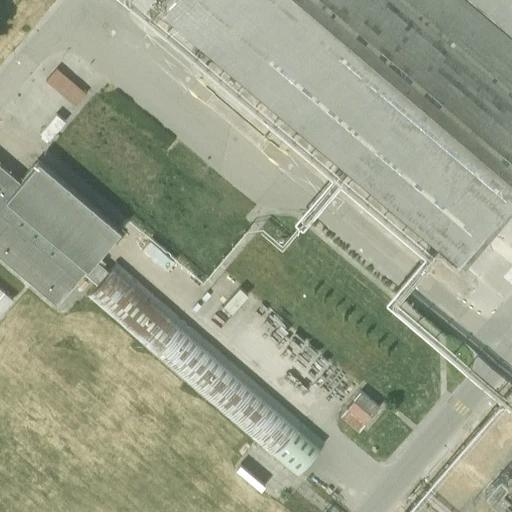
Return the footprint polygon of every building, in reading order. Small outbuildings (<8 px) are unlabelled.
[(511,0),(146,0),(455,259),(511,191),(511,0)] [(57,67),(47,79),(77,102),(87,90),(57,67)] [(0,165),(0,256),(58,306),(63,300),(64,301),(58,308),(67,316),(93,286),(84,278),(86,275),(99,286),(110,273),(96,261),(121,231),(39,161),(21,183),(0,165)] [(110,273),(99,286),(88,299),(275,459),(303,425),(117,265),(110,273)] [(384,403),(366,388),(344,413),(362,429),(384,403)]
